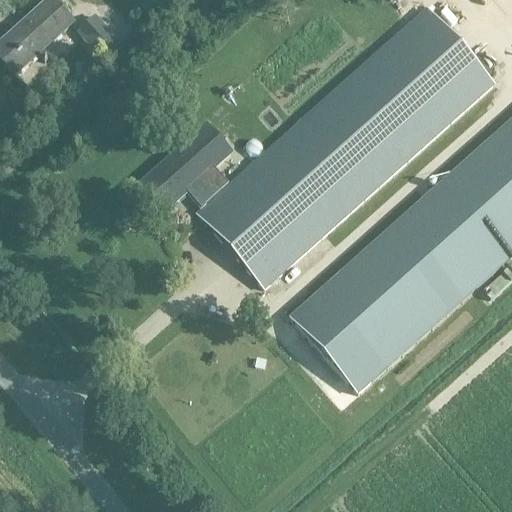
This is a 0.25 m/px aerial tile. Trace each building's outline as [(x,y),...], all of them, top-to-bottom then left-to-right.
[(73,26),(50,1),(0,46),(0,64),(13,80),(37,58),(44,65),(50,60),(43,52),(73,26)] [(433,6),(228,189),(201,213),(194,219),(261,294),(500,81),(433,6)] [(96,19),(78,35),(98,59),(117,42),(96,19)] [(511,123),(289,322),(357,398),(511,259),(511,123)] [(428,161),(434,172),(460,158),(454,147),(428,161)] [(131,196),(155,223),(204,179),(180,152),(131,196)] [(490,303),(511,283),(511,268),(482,295),(490,303)]
